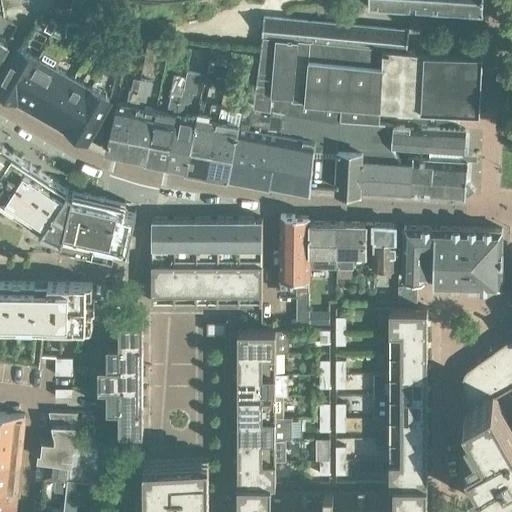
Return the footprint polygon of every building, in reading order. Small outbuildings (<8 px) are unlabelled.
[(369,0),(369,5),(482,13),(484,13),(484,0),(369,0)] [(262,35),(263,35),(407,48),(409,29),(264,16),(262,35)] [(44,29),(51,33),(57,22),(50,18),(44,29)] [(74,36),(74,24),(66,23),(65,35),(74,36)] [(74,24),(74,36),(82,36),(82,24),(74,24)] [(107,26),(95,25),(94,33),(106,34),(107,26)] [(120,27),(117,39),(125,41),(128,30),(120,27)] [(482,53),(482,52),(431,51),(407,49),(263,35),(259,62),(254,106),(272,109),(283,111),(303,115),(318,117),(332,120),(348,121),(347,130),(364,131),(364,122),(369,122),(370,108),(380,108),(380,107),(423,110),(423,106),(462,108),(462,107),(476,108),(476,109),(480,110),(480,106),(479,106),(479,97),(480,97),(480,95),(479,95),(480,87),(481,87),(481,85),(480,85),(480,77),(481,77),(481,74),(480,74),(481,66),(482,67),(482,64),(481,64),(481,56),(482,56),(482,53)] [(0,55),(8,41),(0,36),(0,55)] [(0,80),(0,87),(15,96),(38,56),(20,46),(0,80)] [(38,56),(15,96),(33,106),(56,66),(55,66),(60,58),(43,48),(38,56)] [(51,116),(74,76),(56,66),(33,106),(45,113),(51,116)] [(168,164),(187,167),(198,115),(186,113),(189,100),(192,101),(193,94),(196,95),(200,72),(187,70),(183,94),(182,98),(180,97),(168,164)] [(74,76),(51,116),(69,126),(91,86),(74,76)] [(105,150),(126,154),(141,78),(134,77),(132,89),(129,88),(127,103),(117,101),(105,150)] [(126,154),(146,158),(156,107),(146,105),(148,93),(151,93),(153,81),(141,78),(126,154)] [(110,97),(91,86),(69,126),(74,130),(87,137),(90,133),(110,97)] [(156,107),(146,158),(146,160),(168,164),(180,97),(182,98),(183,94),(171,92),(168,110),(156,107)] [(208,173),(221,106),(211,104),(209,116),(198,114),(198,115),(187,167),(186,169),(208,173)] [(229,176),(239,123),(239,122),(228,119),(230,107),(221,106),(208,173),(229,177),(229,176)] [(370,108),(369,122),(366,190),(398,192),(399,159),(396,155),(392,148),(393,123),(379,122),(380,108),(370,108)] [(271,115),(262,113),(250,180),(270,183),(271,181),(283,111),(272,109),(271,115)] [(239,123),(229,176),(250,180),(262,113),(252,111),(250,126),(239,123)] [(271,181),(291,185),(303,115),(283,111),(271,181)] [(311,189),(311,188),(315,147),(318,117),(303,115),(291,185),(311,189)] [(332,120),(318,117),(315,147),(338,148),(336,188),(360,189),(360,190),(366,190),(369,122),(364,122),(364,131),(347,130),(348,121),(332,120)] [(396,155),(429,157),(462,159),(462,152),(465,152),(466,129),(437,127),(427,127),(427,128),(410,127),(410,125),(394,124),(394,123),(393,123),(392,148),(396,155)] [(137,209),(136,209),(125,207),(126,201),(74,189),(74,188),(73,188),(69,186),(68,185),(67,186),(0,142),(0,201),(40,228),(41,229),(62,237),(59,250),(112,262),(115,249),(127,252),(137,209)] [(427,193),(429,157),(396,155),(399,159),(398,192),(427,193)] [(468,159),(462,159),(429,157),(427,193),(465,195),(468,195),(475,189),(467,179),(468,159)] [(281,213),(281,217),(280,278),(280,291),(298,291),(298,319),(310,319),(309,278),(309,256),(310,221),(310,215),(295,214),(281,213)] [(152,217),(152,301),(160,301),(160,458),(145,459),(144,511),(427,511),(428,481),(394,481),(390,481),(272,481),(238,481),(226,481),(226,301),(240,301),(262,301),(262,263),(262,217),(240,217),(152,217)] [(337,267),(337,221),(328,221),(310,221),(309,256),(320,256),(320,267),(337,267)] [(337,221),(337,267),(353,267),(354,257),(365,257),(365,221),(346,221),(337,221)] [(395,267),(396,232),(396,223),(373,222),(373,267),(390,267),(390,272),(395,272),(395,267)] [(499,288),(500,288),(501,287),(501,285),(501,283),(504,280),(504,270),(502,268),(501,267),(501,265),(502,265),(502,251),(502,230),(503,230),(503,228),(501,228),(406,226),(406,225),(404,225),(404,227),(405,227),(403,278),(416,278),(425,278),(425,277),(434,277),(434,285),(492,287),(499,287),(499,288)] [(0,325),(47,326),(92,327),(93,282),(0,281),(0,325)] [(417,284),(398,284),(398,300),(417,300),(417,284)] [(390,307),(390,330),(428,330),(428,307),(390,307)] [(336,329),(346,330),(346,316),(336,316),(336,329)] [(143,364),(143,343),(143,321),(119,321),(119,343),(107,343),(107,364),(143,364)] [(330,343),(330,328),(320,328),(320,343),(330,343)] [(238,329),(238,351),(276,351),(276,329),(261,329),(238,329)] [(346,330),(336,329),(336,344),(346,344),(346,330)] [(428,351),(428,330),(390,330),(390,351),(428,351)] [(463,376),(463,380),(463,392),(468,463),(468,467),(468,469),(468,470),(469,472),(470,474),(489,506),(491,510),(492,511),(511,511),(511,424),(495,394),(511,384),(511,335),(468,367),(466,369),(464,373),(463,376)] [(238,351),(238,373),(276,373),(276,351),(238,351)] [(428,351),(390,351),(390,373),(428,373),(428,351)] [(55,365),(73,365),(73,356),(56,356),(55,365)] [(320,359),(320,373),(330,373),(330,359),(320,359)] [(336,373),(346,373),(346,359),(336,359),(336,373)] [(143,387),(143,378),(143,364),(107,364),(99,364),(99,387),(107,387),(143,387)] [(73,365),(55,365),(55,374),(73,374),(73,365)] [(238,394),(276,394),(276,373),(238,373),(238,394)] [(330,373),(320,373),(320,387),(330,387),(330,373)] [(346,373),(336,373),(336,387),(346,387),(346,373)] [(428,394),(428,373),(390,373),(390,394),(428,394)] [(143,431),(143,416),(143,387),(107,387),(107,408),(119,408),(119,431),(143,431)] [(73,388),(55,388),(55,396),(73,397),(73,388)] [(238,394),(238,416),(276,416),(276,394),(238,394)] [(428,394),(390,394),(390,416),(428,416),(428,394)] [(320,416),(330,416),(330,402),(320,402),(320,416)] [(336,416),(346,416),(346,402),(336,402),(336,416)] [(38,457),(45,458),(68,462),(69,462),(74,437),(75,428),(77,411),(49,410),(55,435),(55,440),(43,438),(41,450),(39,450),(38,457)] [(0,511),(15,511),(25,413),(28,414),(28,413),(21,412),(21,413),(0,411),(0,511)] [(113,416),(83,413),(81,431),(111,434),(113,416)] [(238,438),(276,438),(276,416),(238,416),(238,438)] [(330,416),(320,416),(320,430),(330,430),(330,416)] [(346,430),(346,416),(336,416),(336,430),(346,430)] [(428,438),(428,416),(390,416),(390,438),(428,438)] [(89,511),(90,511),(99,511),(102,481),(106,440),(74,437),(69,462),(67,478),(67,480),(64,508),(63,511),(89,511)] [(238,438),(238,459),(276,459),(276,438),(238,438)] [(390,438),(390,459),(428,459),(428,438),(390,438)] [(320,459),(330,459),(330,445),(320,445),(320,459)] [(336,459),(346,459),(346,445),(336,445),(336,459)] [(43,477),(67,480),(67,478),(69,462),(68,462),(45,458),(43,477)] [(276,482),(276,459),(238,459),(238,481),(272,481),(272,482),(276,482)] [(330,459),(320,459),(320,473),(330,473),(330,459)] [(346,459),(336,459),(336,473),(346,473),(346,459)] [(428,481),(428,459),(390,459),(390,481),(390,482),(394,482),(394,481),(428,481)]
